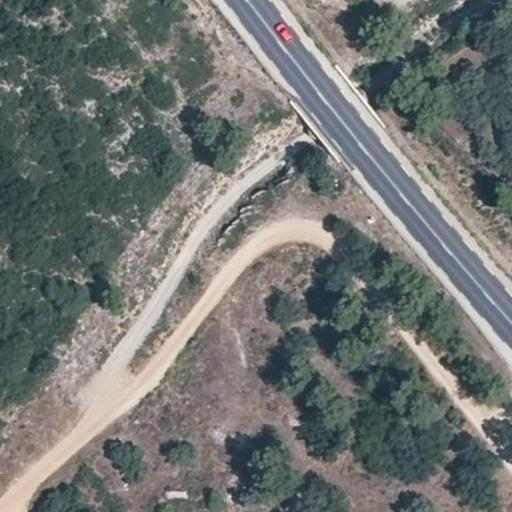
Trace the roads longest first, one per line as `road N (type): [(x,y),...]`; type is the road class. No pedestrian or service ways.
road 1 (track): [(0,506),(115,396),(116,361),(226,197),(464,13),(511,1)]
road 2 (track): [(115,396),(134,396),(228,273),(291,230),(333,236),(511,449)]
road 3 (primary): [(511,327),(244,0)]
